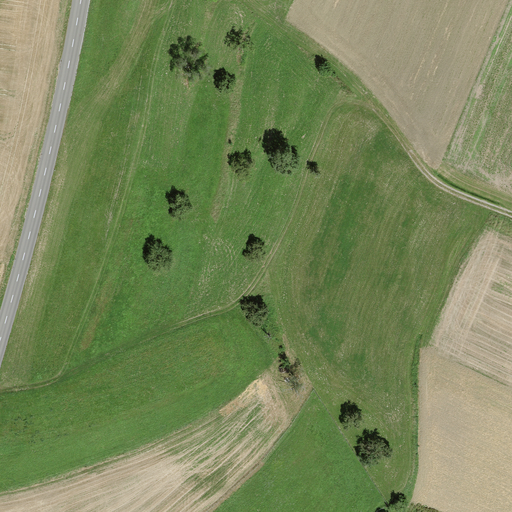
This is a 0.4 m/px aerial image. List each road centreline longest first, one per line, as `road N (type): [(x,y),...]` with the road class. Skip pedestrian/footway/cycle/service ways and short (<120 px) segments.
road 1 (track): [(511,210),(440,183),(344,74),(249,0)]
road 2 (tertiary): [(78,0),(54,133),(0,327)]
